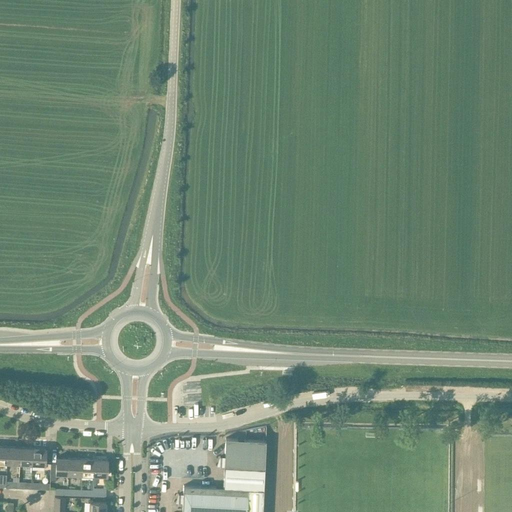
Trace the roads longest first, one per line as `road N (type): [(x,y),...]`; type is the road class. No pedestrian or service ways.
road 1 (unclassified): [(132,428),(220,426),(327,399),(511,398)]
road 2 (unclassified): [(152,237),(176,0)]
road 3 (secondary): [(511,362),(301,356)]
road 4 (secondary): [(165,354),(301,356)]
road 5 (secondary): [(301,356),(168,335)]
road 6 (unclassified): [(132,428),(53,425),(0,409)]
